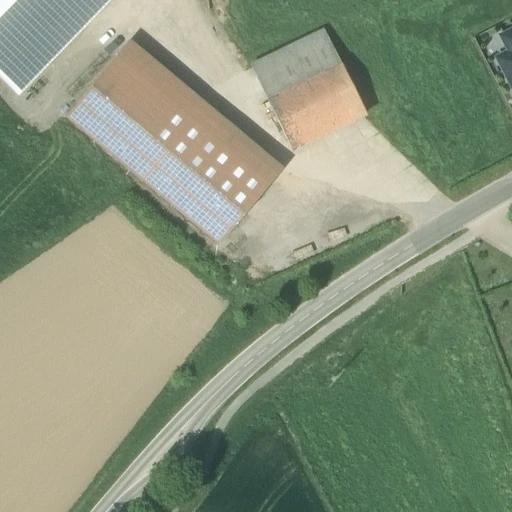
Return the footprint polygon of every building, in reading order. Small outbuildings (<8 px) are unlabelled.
[(0,0),(0,82),(12,94),(104,0),(0,0)] [(249,67),(267,102),(341,66),(324,30),(249,67)] [(511,88),(511,33),(502,39),(511,58),(511,65),(503,71),(511,88)] [(129,41),(116,57),(269,186),(282,170),(129,41)] [(116,57),(64,118),(218,247),(269,186),(116,57)] [(341,66),(267,102),(292,154),(367,118),(341,66)]
